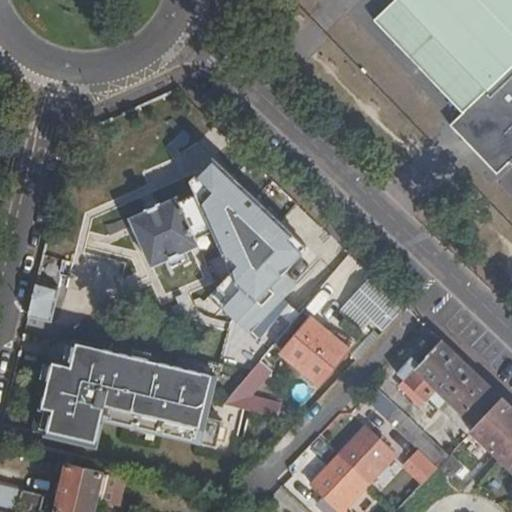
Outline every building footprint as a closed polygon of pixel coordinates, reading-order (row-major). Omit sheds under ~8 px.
[(486,88),(488,90),(511,66),(511,0),(393,0),(373,20),(461,114),(486,88)] [(511,66),(488,90),(453,123),(500,172),(510,163),(511,164),(511,66)] [(453,123),(451,126),(463,139),(498,174),(500,172),(453,123)] [(206,159),(183,183),(225,268),(205,295),(249,339),(281,304),(277,299),(284,292),(271,281),(303,249),(206,159)] [(83,204),(57,197),(55,206),(80,213),(83,204)] [(124,219),(145,265),(161,258),(177,252),(191,245),(170,199),(124,219)] [(72,246),(46,239),(39,269),(65,276),(72,278),(79,248),(72,246)] [(177,252),(161,258),(165,266),(181,260),(177,252)] [(65,276),(39,269),(37,280),(62,287),(65,276)] [(365,277),(335,308),(366,338),(395,307),(365,277)] [(62,287),(37,280),(28,316),(54,322),(62,287)] [(312,384),(341,351),(304,319),(276,352),(312,384)] [(420,405),(430,395),(470,434),(473,432),(504,398),(442,339),(420,362),(412,354),(397,369),(406,378),(399,385),(420,405)] [(53,409),(47,433),(96,445),(103,419),(139,428),(141,422),(160,426),(159,432),(219,447),(225,420),(208,416),(218,375),(152,359),(150,365),(131,360),(133,354),(77,341),(71,365),(53,360),(42,407),(53,409)] [(263,358),(226,403),(280,417),(283,402),(255,396),(276,370),(263,358)] [(421,450),(414,458),(432,475),(441,465),(452,453),(435,438),(379,386),(366,399),(421,450)] [(473,432),(511,468),(511,406),(504,398),(473,432)] [(398,454),(369,427),(315,483),(327,494),(322,500),(334,511),(336,511),(341,507),(344,510),(398,454)] [(463,463),(452,453),(441,465),(452,475),(463,463)] [(71,465),(57,511),(94,511),(104,473),(71,465)]
